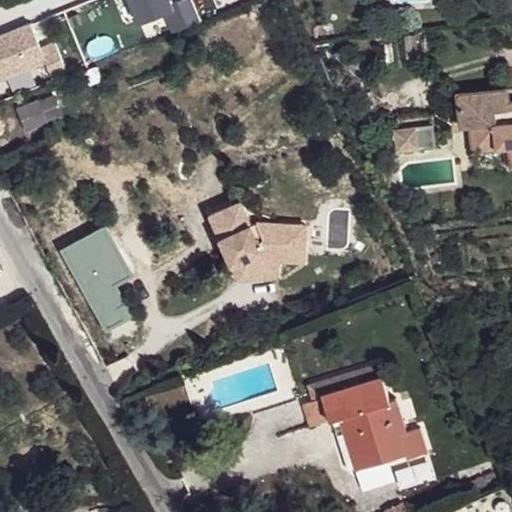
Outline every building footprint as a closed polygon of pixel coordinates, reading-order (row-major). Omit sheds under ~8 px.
[(511,90),(462,94),(467,149),(500,149),(504,166),(511,165),(511,90)] [(396,152),(436,150),(435,126),(395,128),(396,152)] [(278,232),(307,233),(306,259),(280,258),(279,275),(256,273),(256,265),(247,259),(235,263),(240,275),(284,280),(284,263),(310,264),(311,223),(307,223),(307,217),(265,215),(241,200),(234,203),(242,221),(250,217),(253,224),(261,220),(278,232)] [(211,213),(234,262),(235,263),(247,259),(256,265),(256,273),(279,275),(280,258),(306,259),(307,233),(278,232),(261,220),(253,224),(250,217),(242,221),(234,203),(211,213)] [(383,373),(379,360),(308,381),(312,393),(323,390),(383,373)] [(391,397),(383,373),(323,390),(331,415),(349,411),(366,464),(405,452),(401,431),(408,429),(397,395),(391,397)] [(424,447),(418,426),(408,429),(401,431),(405,452),(424,447)]
